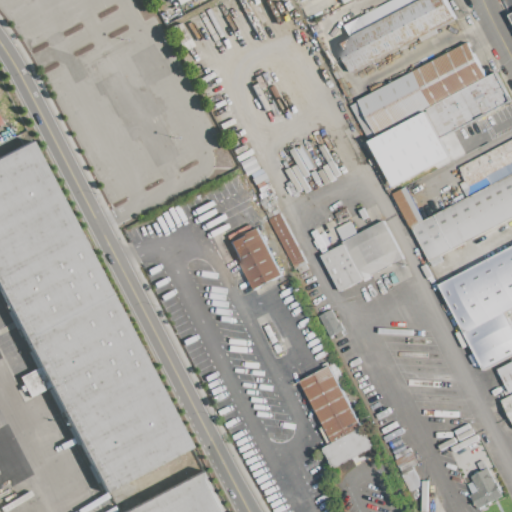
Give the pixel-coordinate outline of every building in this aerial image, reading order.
[(351,74),(336,45),(349,38),(418,2),(421,0),(446,0),(456,19),(436,30),(420,38),(351,74)] [(349,38),(343,26),(392,0),(417,0),(418,2),(349,38)] [(436,30),(437,33),(422,41),(420,38),(436,30)] [(381,134),(376,136),(375,135),(358,102),(468,43),(486,77),(461,91),(426,109),(381,134)] [(461,91),(486,77),(495,73),(510,100),(475,119),(461,91)] [(426,109),(461,91),(475,119),(441,137),(426,109)] [(358,102),(375,135),(368,138),(351,105),(358,102)] [(381,134),(426,109),(441,137),(396,161),(381,134)] [(459,168),(511,140),(511,163),(469,186),(459,168)] [(0,157),(30,142),(190,447),(104,492),(50,388),(31,398),(21,378),(40,368),(0,291),(0,157)] [(233,151),(244,145),(247,150),(236,156),(233,151)] [(240,162),(237,156),(248,150),(251,156),(240,162)] [(239,164),(252,157),(259,169),(250,174),(246,176),(239,164)] [(250,174),(259,169),(261,168),(267,178),(266,179),(255,184),(250,174)] [(409,193),(406,187),(437,170),(440,176),(409,193)] [(389,186),(418,172),(420,177),(391,191),(389,186)] [(435,215),(511,174),(511,217),(452,248),(435,215)] [(459,183),(466,196),(489,185),(486,177),(468,185),(465,180),(459,183)] [(255,184),(266,179),(271,188),(260,193),(255,184)] [(424,220),(413,226),(409,228),(392,194),(406,187),(409,193),(424,220)] [(224,201),(236,224),(223,231),(211,208),(224,201)] [(269,219),(280,213),(306,263),(295,269),(269,219)] [(452,248),(430,260),(413,226),(424,220),(435,215),(452,248)] [(357,235),(344,242),(336,228),(350,221),(357,235)] [(363,278),(345,244),(344,242),(357,235),(384,221),(403,257),(363,278)] [(230,243),(257,228),(282,275),(255,289),(230,243)] [(321,256),(345,244),(363,278),(340,291),(321,256)] [(440,284),(511,246),(511,307),(505,311),(465,332),(440,284)] [(431,261),(440,256),(443,261),(433,266),(431,261)] [(331,309),(342,330),(330,337),(319,316),(331,309)] [(465,332),(505,311),(511,324),(511,354),(485,369),(465,332)] [(511,395),(511,396),(497,370),(511,362),(511,395)] [(301,381),(329,366),(361,428),(333,443),(301,381)] [(511,421),(501,401),(511,396),(511,395),(511,421)] [(333,443),(361,428),(372,447),(334,467),(324,447),(333,443)] [(408,491),(421,485),(411,466),(415,464),(405,442),(389,450),(408,491)] [(473,481),(471,477),(488,468),(495,482),(496,482),(503,495),(478,508),(471,494),(472,494),(467,484),(473,481)] [(124,511),(202,471),(223,511),(124,511)]
